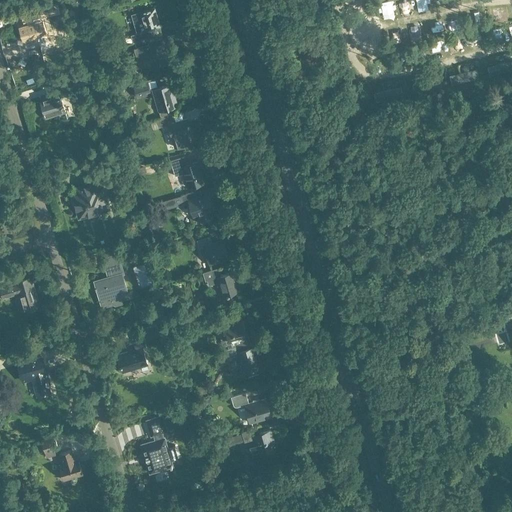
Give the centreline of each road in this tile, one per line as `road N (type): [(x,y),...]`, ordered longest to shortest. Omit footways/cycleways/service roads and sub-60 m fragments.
road 1 (residential): [(182,511),(325,471),(181,0)]
road 2 (primary): [(232,0),(384,511)]
road 3 (primary): [(397,511),(245,0)]
road 4 (residential): [(131,511),(48,237)]
road 5 (residential): [(48,237),(0,71)]
road 6 (track): [(347,34),(498,3)]
